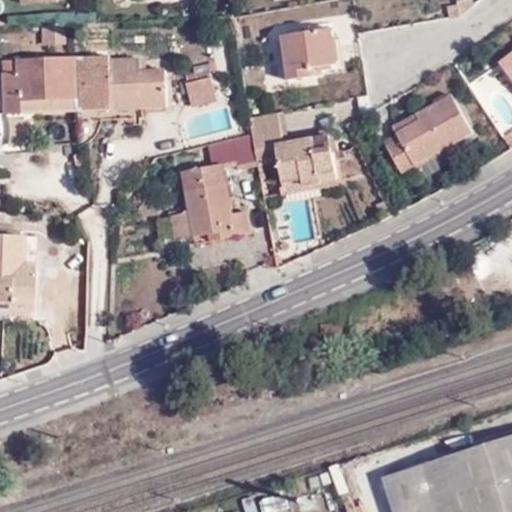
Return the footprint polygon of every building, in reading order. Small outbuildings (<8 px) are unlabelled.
[(340,64),(334,29),(284,37),(289,81),(313,78),(312,69),(340,64)] [(511,80),(511,58),(501,66),(511,80)] [(79,97),(78,60),(24,60),(24,73),(7,72),(6,115),(24,115),(23,99),(79,97)] [(109,114),(110,60),(78,60),(79,97),(80,113),(109,114)] [(115,60),(110,60),(109,114),(108,126),(116,126),(116,94),(144,94),(143,114),(170,114),(172,79),(146,79),(145,68),(114,67),(115,60)] [(220,89),(219,74),(202,78),(202,72),(191,73),(193,90),(220,89)] [(143,126),(143,114),(144,94),(116,94),(116,126),(143,126)] [(401,141),(387,147),(401,174),(474,134),(453,96),(420,115),(424,120),(397,134),(401,141)] [(23,99),(24,115),(77,114),(77,126),(81,126),(80,113),(79,97),(23,99)] [(253,119),(254,125),(286,120),(283,112),(253,119)] [(108,126),(109,114),(80,113),(81,126),(108,126)] [(424,120),(420,115),(395,129),(397,134),(424,120)] [(254,125),(255,131),(261,160),(285,155),(290,181),(311,177),(313,183),(342,175),(333,135),(291,145),(286,120),(254,125)] [(384,141),(387,147),(401,141),(397,134),(384,141)] [(195,217),(199,243),(213,240),(214,247),(257,240),(253,214),(236,217),(228,171),(237,170),(238,175),(256,171),(250,141),(223,145),(226,166),(216,169),(188,172),(195,217)] [(226,166),(223,145),(211,147),(216,169),(226,166)] [(311,177),(290,181),(292,193),(344,183),(342,175),(313,183),(311,177)] [(182,246),(199,243),(195,217),(178,220),(182,246)] [(0,303),(5,304),(33,305),(33,263),(22,262),(23,235),(0,235),(0,303)] [(32,314),(33,305),(5,304),(5,314),(32,314)] [(511,511),(511,439),(392,477),(402,511),(511,511)]
